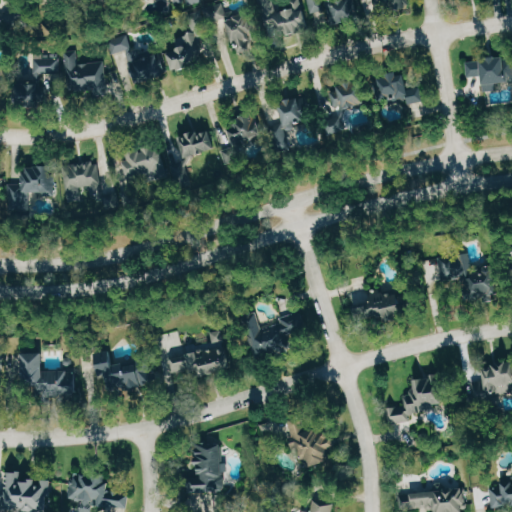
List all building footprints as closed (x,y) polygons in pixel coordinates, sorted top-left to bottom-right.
[(259,0),(268,31),(289,26),(291,35),(311,30),(303,0),(294,0),(290,1),(291,7),(278,10),(275,0),(259,0)] [(363,17),(358,0),(328,0),(335,24),(363,17)] [(376,0),(378,9),(410,6),(409,0),(376,0)] [(205,6),(207,20),(227,19),(226,4),(205,6)] [(233,16),(235,51),(250,49),(249,41),(255,40),(253,15),(233,16)] [(170,51),(176,70),(213,58),(203,28),(175,37),(178,48),(170,51)] [(139,84),(167,75),(158,46),(135,53),(130,34),(114,38),(118,52),(128,49),(139,84)] [(36,50),(33,82),(22,81),(21,94),(49,97),(50,85),(59,86),(63,52),(36,50)] [(66,52),(70,91),(95,89),(96,95),(109,94),(106,61),(81,63),(79,51),(66,52)] [(511,57),(469,59),(470,76),(486,76),(486,83),(511,81),(511,57)] [(424,104),(423,86),(410,87),(409,74),(381,76),(383,103),(406,102),(406,105),(424,104)] [(368,106),(367,82),(333,84),(334,108),(368,106)] [(287,127),(307,123),(302,98),(282,102),(287,127)] [(246,122),(232,124),(234,141),(266,136),(262,110),(245,113),(246,122)] [(219,149),(212,128),(181,137),(187,157),(176,161),(184,188),(201,183),(193,157),(219,149)] [(170,178),(161,145),(123,155),(130,181),(155,175),(157,182),(170,178)] [(123,207),(122,194),(104,196),(100,161),(66,165),(71,204),(91,202),(92,211),(123,207)] [(11,183),(12,211),(31,210),(31,191),(45,191),(45,196),(57,196),(57,167),(24,168),(24,183),(11,183)] [(443,259),(445,280),(473,277),(471,256),(443,259)] [(502,295),(500,270),(474,272),(476,296),(502,295)] [(407,318),(407,310),(413,310),(413,290),(370,290),(370,301),(362,301),(362,318),(407,318)] [(255,357),(295,349),(290,326),(301,323),(299,316),(271,322),(269,315),(247,320),(255,357)] [(238,366),(233,344),(170,357),(175,379),(238,366)] [(159,382),(152,357),(118,366),(114,352),(96,357),(101,378),(110,376),(115,394),(159,382)] [(46,353),(25,354),(27,395),(79,393),(78,366),(67,366),(67,370),(47,371),(46,353)] [(491,394),(511,391),(511,363),(488,365),(491,394)] [(287,421),(298,461),(307,458),(311,473),(332,468),(329,458),(339,455),(331,425),(310,430),(306,416),(287,421)] [(193,491),(226,491),(225,445),(199,445),(200,476),(193,476),(193,491)] [(23,471),(2,471),(3,509),(52,508),(51,479),(41,480),(41,479),(23,479),(23,471)] [(130,508),(131,492),(112,491),(112,477),(72,474),(71,499),(82,499),(82,505),(96,506),(95,511),(108,511),(109,506),(130,508)] [(511,480),(489,486),(494,510),(511,506),(511,480)] [(401,493),(403,510),(436,507),(436,511),(468,511),(466,489),(401,493)] [(306,511),(334,511),(335,503),(314,502),(314,511),(307,511),(306,511)]
